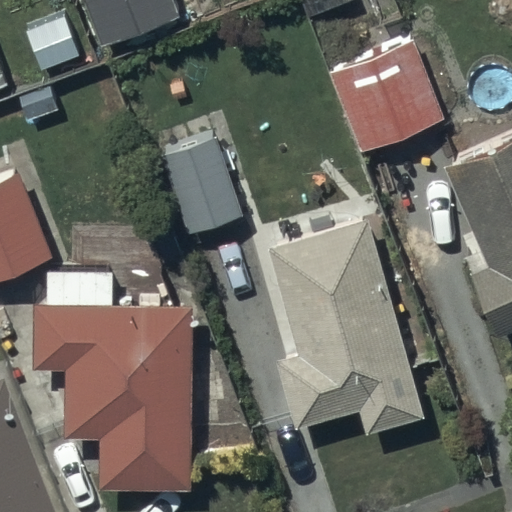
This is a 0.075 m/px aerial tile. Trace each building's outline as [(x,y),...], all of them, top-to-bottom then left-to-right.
[(177,0),(84,0),(101,40),(181,8),(177,0)] [(415,37),(331,72),(363,152),(447,118),(415,37)] [(212,132),(160,149),(188,231),(239,213),(212,132)] [(511,135),(444,165),(479,246),(460,254),(495,336),(511,329),(511,135)] [(14,172),(0,177),(0,272),(48,252),(14,172)] [(367,217),(269,244),(298,350),(275,357),(294,428),(357,411),(363,431),(421,415),(367,217)] [(47,301),(32,301),(32,369),(62,369),(62,439),(95,439),(95,490),(194,490),(194,302),(114,302),(114,266),(47,266),(47,301)] [(0,511),(46,511),(0,393),(0,511)]
